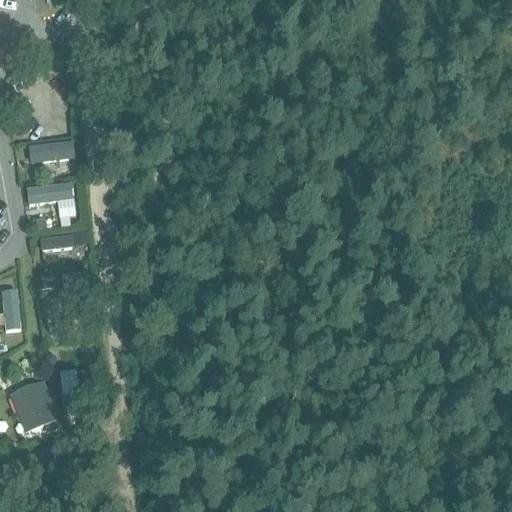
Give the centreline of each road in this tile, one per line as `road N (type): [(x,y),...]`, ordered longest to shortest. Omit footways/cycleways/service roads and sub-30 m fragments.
road 1 (track): [(122,410),(97,150)]
road 2 (unclassified): [(97,150),(78,0)]
road 3 (track): [(0,479),(122,410)]
